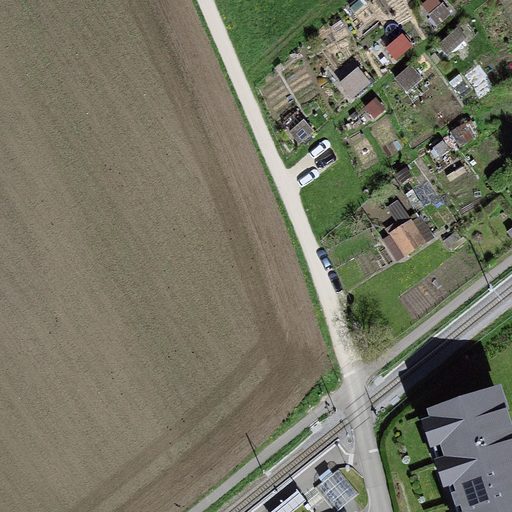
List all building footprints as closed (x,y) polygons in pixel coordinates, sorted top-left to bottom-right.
[(358,0),(350,9),(355,15),(365,6),(359,0),(358,0)] [(453,15),(443,3),(441,5),(437,0),(428,0),(421,6),(429,15),(426,17),(436,29),(453,15)] [(435,43),(447,58),(468,40),(456,25),(435,43)] [(414,48),(403,35),(385,50),(395,63),(414,48)] [(274,68),(277,73),(284,68),(281,64),(274,68)] [(407,94),(424,80),(411,65),(394,80),(407,94)] [(371,85),(358,69),(339,84),(351,100),(371,85)] [(353,116),(363,129),(386,110),(376,97),(353,116)] [(450,132),(461,149),(474,140),(473,138),(479,134),(470,119),(450,132)] [(299,146),(315,132),(304,120),(289,134),(299,146)] [(441,159),(450,152),(441,140),(432,148),(441,159)] [(398,263),(436,239),(421,217),(420,217),(417,213),(409,217),(398,200),(386,208),(396,222),(384,230),(389,237),(384,241),(398,263)] [(511,511),(511,424),(503,397),(428,421),(457,511),(511,511)] [(270,511),(292,511),(305,502),(296,492),(270,511)]
